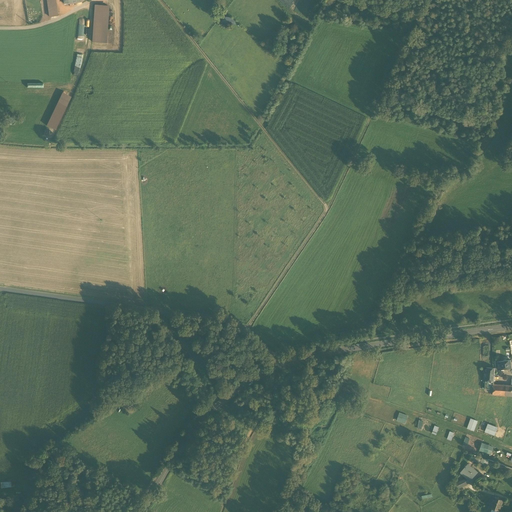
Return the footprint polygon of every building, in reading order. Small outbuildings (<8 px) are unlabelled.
[(47,0),(48,3),(50,17),(58,16),(55,0),(47,0)] [(92,42),(107,43),(109,6),(95,5),(92,42)] [(67,107),(58,102),(47,125),(56,130),(67,107)] [(497,362),(498,370),(511,368),(511,360),(509,360),(497,362)] [(485,384),(493,385),(495,369),(486,368),(485,384)] [(492,395),(511,396),(511,386),(493,385),(493,389),(492,395)] [(126,407),(130,412),(138,406),(135,401),(126,407)] [(396,421),(404,424),(407,415),(399,412),(399,414),(396,421)] [(467,428),(474,431),(477,421),(470,418),(467,428)] [(484,432),(495,436),(498,427),(487,424),(484,432)] [(503,440),(508,442),(511,431),(511,430),(507,429),(503,440)] [(479,450),(490,454),(493,447),(482,443),(479,450)] [(466,478),(469,481),(478,472),(469,464),(460,473),(466,478)] [(453,485),(456,490),(467,485),(469,481),(466,478),(453,485)] [(490,508),(499,511),(503,501),(494,497),(490,508)]
